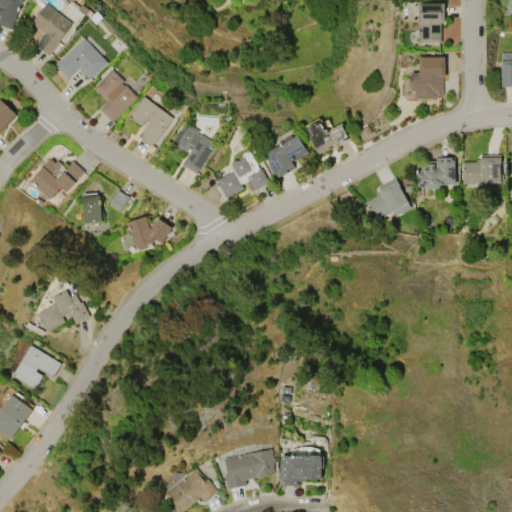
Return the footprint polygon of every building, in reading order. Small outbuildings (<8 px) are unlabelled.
[(0,0),(21,0),(11,29),(0,25),(0,0)] [(46,3),(72,23),(58,41),(59,42),(48,55),(35,45),(44,33),(30,22),(46,3)] [(418,3),(443,3),(444,23),(439,23),(440,42),(418,42),(418,3)] [(54,65),(83,37),(107,62),(89,79),(79,68),(68,79),(54,65)] [(511,87),(502,87),(502,53),(511,53),(511,87)] [(418,57),(444,57),(445,77),(442,77),(442,95),(437,95),(437,99),(413,100),(413,92),(410,92),(410,73),(418,73),(418,57)] [(93,87),(111,69),(124,81),(122,83),(123,85),(124,84),(136,96),(111,121),(99,109),(112,97),(110,95),(105,99),(93,87)] [(128,117),(143,96),(172,117),(151,146),(138,137),(148,122),(146,120),(141,127),(128,117)] [(0,98),(16,114),(0,131),(0,98)] [(170,144),(185,121),(199,130),(197,133),(199,135),(200,133),(215,142),(195,173),(181,164),(190,149),(188,147),(185,153),(170,144)] [(329,133),(342,126),(347,136),(343,138),(344,140),(340,142),(339,141),(328,147),(329,148),(318,154),(305,129),(315,123),(317,126),(321,123),(325,130),(327,129),(329,133)] [(297,134),(305,149),(306,148),(309,155),(293,163),(295,168),(275,178),(268,164),(268,163),(263,153),(265,152),(262,146),(273,140),(276,145),(297,134)] [(242,187),(225,197),(215,180),(230,172),(229,170),(232,168),(230,163),(242,156),(241,154),(249,149),(267,182),(253,190),(248,180),(240,185),(242,187)] [(455,184),(439,185),(440,188),(424,189),(424,186),(418,187),(417,165),(423,165),(424,169),(427,169),(427,164),(434,164),(434,169),(439,169),(439,167),(436,168),(435,161),(438,161),(438,158),(451,157),(451,160),(454,160),(455,184)] [(461,185),(461,173),(462,173),(462,170),(461,170),(461,162),(476,162),(476,160),(479,160),(479,158),(500,157),(501,165),(499,165),(500,184),(461,185)] [(49,198),(29,181),(42,166),(43,166),(50,159),(54,163),(56,161),(58,162),(58,161),(64,166),(63,167),(65,169),(72,161),(84,171),(66,192),(59,186),(49,198)] [(395,177),(400,186),(399,186),(410,207),(393,216),(391,212),(374,221),(367,208),(366,209),(363,203),(376,196),(374,193),(378,191),(377,187),(395,177)] [(120,210),(108,204),(117,189),(128,196),(120,210)] [(84,224),(81,196),(99,194),(102,222),(84,224)] [(145,216),(149,227),(151,227),(158,217),(171,227),(160,243),(153,238),(154,241),(150,243),(151,245),(138,250),(137,247),(136,248),(127,222),(145,216)] [(89,316),(76,323),(70,311),(61,316),(64,322),(47,330),(38,312),(53,305),(52,303),(55,302),(53,296),(66,290),(69,296),(75,293),(80,303),(82,302),(89,316)] [(31,345),(60,363),(52,377),(37,368),(35,370),(43,375),(34,389),(12,375),(31,345)] [(0,397),(8,387),(24,399),(23,400),(29,405),(28,406),(32,409),(22,422),(21,422),(19,425),(20,425),(10,439),(0,431),(0,397)] [(224,458),(271,449),(273,462),(272,462),(274,473),(244,479),(245,485),(227,489),(224,474),(227,473),(224,458)] [(279,455),(321,455),(321,479),(298,479),(298,486),(279,486),(279,455)] [(180,511),(165,494),(196,468),(206,479),(207,478),(217,490),(204,502),(199,497),(182,511),(180,511)]
